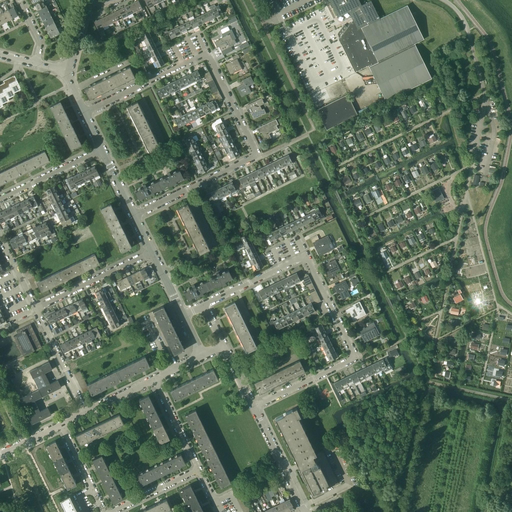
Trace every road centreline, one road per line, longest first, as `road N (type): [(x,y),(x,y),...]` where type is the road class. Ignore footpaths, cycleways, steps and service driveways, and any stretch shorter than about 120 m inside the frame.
road 1 (residential): [(83,112),(202,54),(257,156),(133,215)]
road 2 (residential): [(204,303),(308,259),(354,357),(253,407)]
road 3 (residential): [(35,308),(150,252)]
